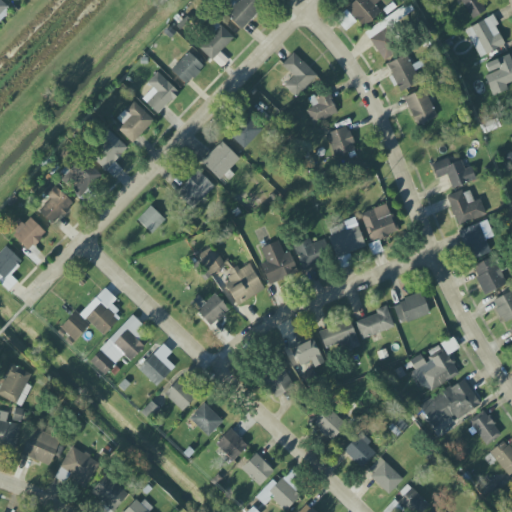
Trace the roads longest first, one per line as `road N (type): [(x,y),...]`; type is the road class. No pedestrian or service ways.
road 1 (residential): [(293,0),(356,66),(462,317),(511,392)]
road 2 (residential): [(25,304),(315,0)]
road 3 (residential): [(85,243),(364,511)]
road 4 (residential): [(215,366),(288,310),(434,253)]
